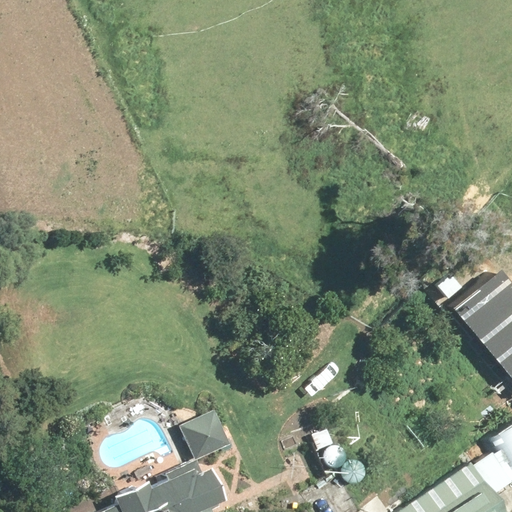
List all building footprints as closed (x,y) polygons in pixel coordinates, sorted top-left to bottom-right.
[(204,410),(172,425),(186,457),(218,443),(204,410)] [(511,414),(478,437),(505,478),(511,473),(511,414)] [(325,423),(303,440),(339,486),(361,469),(325,423)] [(192,467),(188,457),(154,474),(155,478),(140,485),(138,481),(102,499),(105,506),(93,511),(207,511),(206,507),(216,502),(198,465),(192,467)] [(491,511),(458,461),(381,511),(491,511)]
